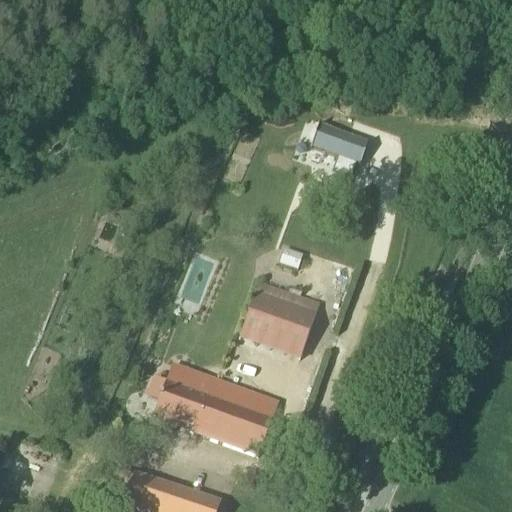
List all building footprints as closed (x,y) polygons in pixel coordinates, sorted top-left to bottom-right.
[(318,129),(310,151),(337,162),(354,168),(355,168),(358,169),(366,147),(338,137),(318,129)] [(286,250),(281,265),(300,271),(304,257),(286,250)] [(299,363),(319,307),(288,297),(261,287),(257,286),(240,342),(299,363)] [(257,460),(275,410),(204,384),(199,399),(154,383),(148,399),(160,404),(153,423),(257,460)] [(0,456),(0,465),(14,471),(9,484),(30,492),(43,457),(5,443),(0,456)] [(216,511),(218,507),(114,469),(99,511),(216,511)]
